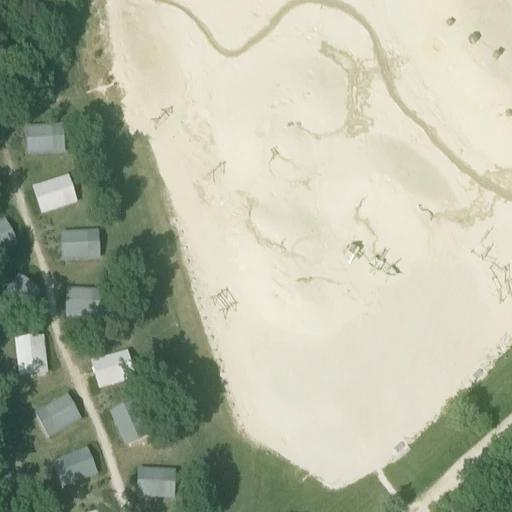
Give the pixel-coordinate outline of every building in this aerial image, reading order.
[(51,130),(26,131),(27,156),(53,154),(51,130)] [(57,184),(33,191),(41,215),(65,207),(57,184)] [(4,223),(0,225),(0,253),(16,245),(4,223)] [(86,235),(61,237),(62,262),(88,260),(86,235)] [(19,278),(3,298),(23,314),(38,294),(19,278)] [(67,293),(66,318),(91,319),(92,294),(67,293)] [(41,340),(16,343),(19,368),(44,365),(41,340)] [(116,358),(92,365),(98,389),(123,382),(116,358)] [(66,399),(44,411),(56,433),(79,421),(66,399)] [(134,404),(111,415),(121,438),(144,427),(134,404)] [(86,452),(62,462),(72,485),(95,475),(86,452)] [(138,473),(137,498),(162,499),(163,474),(138,473)]
